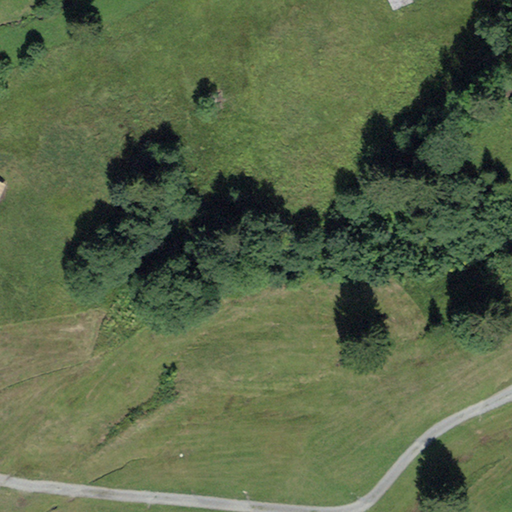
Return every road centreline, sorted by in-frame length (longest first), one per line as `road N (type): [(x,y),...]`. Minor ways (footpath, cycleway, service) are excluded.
road 1 (track): [(313,511),(0,478)]
road 2 (track): [(511,393),(446,422),(377,492),(336,511)]
